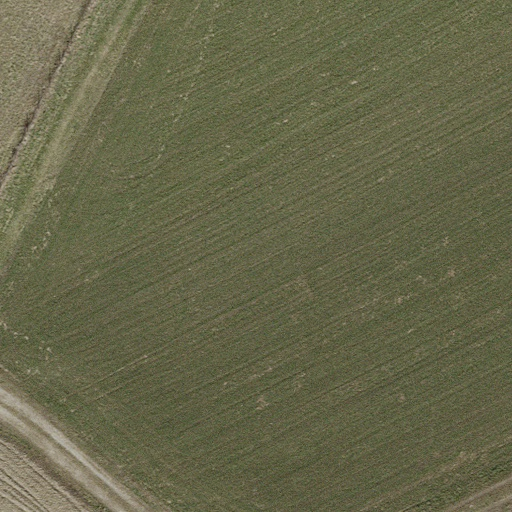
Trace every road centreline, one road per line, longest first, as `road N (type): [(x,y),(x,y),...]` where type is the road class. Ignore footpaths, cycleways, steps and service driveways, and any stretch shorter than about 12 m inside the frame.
road 1 (track): [(0,241),(128,0)]
road 2 (track): [(0,400),(143,511)]
